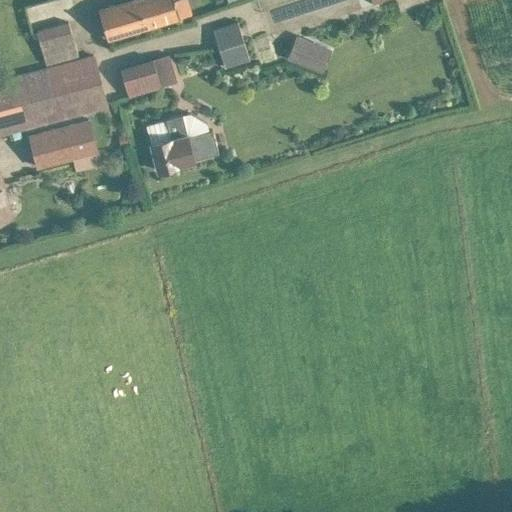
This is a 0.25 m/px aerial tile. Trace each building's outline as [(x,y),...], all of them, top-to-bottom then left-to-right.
[(107,38),(123,33),(126,32),(136,29),(190,13),(186,0),(124,0),(98,8),(107,38)] [(248,59),(237,20),(212,28),(224,67),(248,59)] [(36,31),(38,38),(46,64),(78,55),(68,21),(36,31)] [(322,72),(332,48),(295,33),(286,56),(322,72)] [(274,61),(266,37),(256,41),(263,64),(274,61)] [(128,95),(148,89),(176,81),(168,53),(120,67),(128,95)] [(19,128),(107,105),(94,55),(0,79),(0,133),(11,130),(19,128)] [(166,119),(165,119),(146,124),(158,169),(177,165),(179,164),(179,163),(218,153),(212,129),(209,130),(207,123),(190,111),(182,113),(166,118),(166,119)] [(38,166),(97,150),(89,118),(29,134),(38,166)] [(19,128),(11,130),(13,137),(21,135),(19,128)] [(127,133),(119,135),(122,145),(129,143),(127,133)] [(0,218),(12,215),(0,172),(0,218)]
